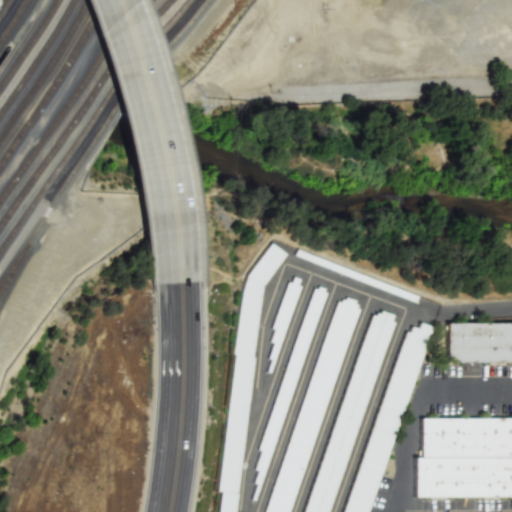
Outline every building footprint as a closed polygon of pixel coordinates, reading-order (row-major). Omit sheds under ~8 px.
[(219,511),(222,494),(219,493),(236,355),(234,354),(243,280),(268,244),(284,255),(261,287),(252,357),(256,358),(237,511),(219,511)] [(295,250),(416,296),(414,303),(293,257),(295,250)] [(289,283),(291,276),(299,279),(296,286),(299,286),(269,372),(266,371),(271,359),(267,358),(272,343),(269,341),(273,329),(269,328),(286,282),(289,283)] [(325,292),(254,498),(250,497),(255,481),(252,480),(257,468),(253,467),(259,448),(257,447),(311,287),(314,288),(316,284),(323,287),(321,291),(325,292)] [(353,304),(356,305),(355,308),(357,309),(287,511),(263,511),(335,301),(339,302),(340,299),(343,300),(344,297),(354,300),(353,304)] [(302,511),(370,315),(373,316),(374,313),(377,314),(378,311),(391,315),(389,321),(392,322),(326,511),(302,511)] [(342,511),(367,511),(430,326),(416,322),(414,328),(409,326),(407,332),(404,331),(342,511)] [(511,362),(443,362),(443,322),(511,322),(511,362)] [(511,497),(411,497),(411,458),(418,458),(418,418),(511,418),(511,497)]
